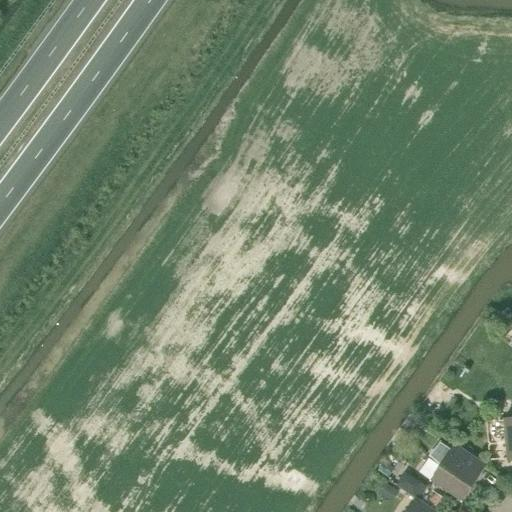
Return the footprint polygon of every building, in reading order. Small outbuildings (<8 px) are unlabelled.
[(511,418),(503,419),(506,461),(511,460),(511,418)] [(440,465),(430,480),(461,501),(484,465),(453,445),(450,450),(439,443),(429,456),(440,465)] [(403,471),(396,482),(412,493),(419,482),(403,471)] [(390,502),(397,491),(383,482),(376,493),(390,502)] [(434,511),(415,499),(405,511),(434,511)]
